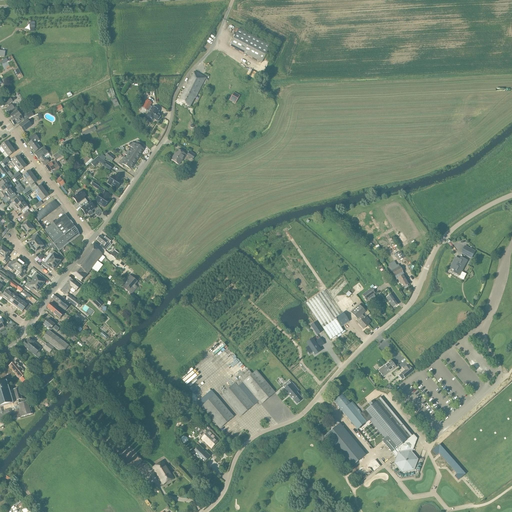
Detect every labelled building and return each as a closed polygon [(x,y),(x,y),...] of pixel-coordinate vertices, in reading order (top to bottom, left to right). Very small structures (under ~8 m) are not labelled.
[(230,46),(234,49),(262,63),(271,46),(239,29),(230,46)] [(41,66),(36,57),(31,60),(35,69),(41,66)] [(90,71),(95,68),(89,59),(84,63),(84,64),(90,71)] [(25,63),(30,72),(35,69),(31,60),(25,63)] [(19,66),(24,75),(30,72),(25,63),(19,66)] [(90,71),(84,64),(78,68),(84,75),(90,71)] [(178,101),(183,104),(190,108),(194,99),(197,96),(206,78),(195,71),(178,101)] [(71,73),(65,75),(69,84),(74,82),(71,73)] [(61,76),(56,78),(59,87),(64,86),(61,76)] [(54,89),(59,87),(56,78),(51,80),(54,89)] [(51,80),(46,81),(49,91),(54,89),(51,80)] [(112,88),(106,90),(109,98),(115,96),(112,88)] [(233,93),(230,98),(236,102),(239,97),(233,93)] [(152,107),(151,107),(149,106),(151,103),(146,100),(141,108),(146,111),(146,110),(148,112),(146,116),(152,120),(153,119),(156,122),(160,116),(157,114),(158,112),(152,107)] [(11,105),(10,103),(8,105),(9,106),(4,110),(7,114),(12,110),(13,111),(16,109),(14,106),(13,107),(11,105)] [(13,113),(10,115),(11,117),(12,119),(11,120),(15,126),(19,123),(23,120),(24,122),(26,120),(26,119),(34,116),(32,112),(26,115),(25,113),(21,116),(17,110),(13,113)] [(23,122),(19,125),(24,131),(28,128),(31,126),(27,120),(26,120),(24,122),(23,122)] [(83,137),(90,133),(91,132),(92,131),(91,128),(89,129),(88,127),(82,130),(83,132),(81,133),(83,137)] [(91,141),(101,137),(98,130),(88,134),(91,141)] [(35,134),(33,135),(29,138),(31,141),(28,144),(35,152),(40,148),(36,142),(39,140),(35,134)] [(130,146),(132,148),(132,149),(140,154),(143,149),(140,147),(142,144),(137,141),(135,144),(133,142),(132,144),(130,146)] [(7,142),(1,147),(4,152),(11,147),(7,142)] [(11,147),(4,152),(8,157),(15,152),(11,147)] [(39,151),(35,154),(38,160),(39,159),(40,159),(42,162),(41,162),(44,166),(44,165),(48,162),(46,159),(50,157),(48,153),(47,150),(45,148),(43,149),(39,151)] [(136,159),(139,154),(132,150),(130,152),(128,151),(126,152),(136,159)] [(185,154),(183,153),(179,150),(175,156),(174,155),(171,160),(178,165),(185,154)] [(54,156),(56,160),(63,156),(61,152),(54,156)] [(116,158),(109,152),(106,156),(112,162),(116,158)] [(136,159),(126,152),(125,154),(128,156),(126,159),(133,164),(136,159)] [(193,160),(195,156),(189,152),(186,155),(193,160)] [(18,156),(14,159),(12,161),(16,166),(22,161),(18,156)] [(0,162),(0,163),(1,166),(9,160),(7,157),(0,162)] [(133,164),(126,159),(123,157),(119,164),(123,167),(124,165),(130,169),(133,164)] [(11,162),(9,160),(1,166),(3,168),(4,168),(6,166),(11,162)] [(49,165),(46,167),(50,173),(52,171),(54,174),(57,172),(60,170),(59,169),(60,168),(60,167),(56,160),(52,163),(49,165)] [(26,166),(22,161),(16,166),(19,172),(26,166)] [(23,176),(27,181),(33,176),(30,171),(23,176)] [(14,179),(20,174),(18,172),(11,178),(13,180),(14,179)] [(20,174),(14,179),(15,179),(13,181),(14,183),(22,177),(20,174)] [(117,189),(120,184),(121,182),(120,181),(123,178),(117,174),(115,177),(112,176),(111,178),(110,177),(108,180),(109,181),(108,183),(117,189)] [(37,181),(33,176),(27,181),(23,184),(25,186),(29,184),(30,186),(37,181)] [(7,178),(0,182),(0,186),(1,188),(0,189),(2,192),(0,193),(0,196),(10,189),(7,184),(10,182),(7,178)] [(94,182),(92,185),(95,187),(98,189),(104,193),(106,189),(100,186),(94,182)] [(34,191),(36,194),(33,196),(35,198),(38,196),(45,191),(41,186),(34,191)] [(11,200),(13,198),(16,196),(10,189),(0,196),(2,199),(5,196),(7,199),(9,198),(11,200)] [(25,193),(24,195),(26,197),(27,196),(28,196),(33,192),(31,189),(25,193)] [(42,201),(44,199),(48,196),(45,191),(38,196),(42,201)] [(82,191),(73,198),(76,203),(77,202),(80,206),(86,201),(84,197),(85,196),(82,191)] [(104,207),(108,202),(109,200),(108,199),(110,196),(105,192),(102,196),(100,194),(99,196),(98,195),(96,199),(97,199),(95,201),(104,207)] [(16,196),(13,198),(15,201),(13,202),(15,204),(12,207),(14,209),(24,202),(18,195),(16,196)] [(38,222),(55,209),(59,206),(54,201),(47,206),(33,216),(38,222)] [(86,201),(80,206),(83,210),(82,210),(86,215),(88,214),(89,216),(91,215),(93,214),(91,211),(95,209),(91,203),(89,205),(86,201)] [(24,202),(14,209),(15,212),(19,209),(21,212),(22,211),(24,213),(29,209),(24,202)] [(77,231),(65,215),(54,223),(43,231),(59,251),(79,235),(77,231)] [(27,234),(28,233),(29,233),(30,235),(36,231),(34,229),(33,229),(27,222),(21,226),(22,227),(21,228),(24,230),(27,234)] [(31,248),(40,242),(38,240),(40,237),(37,233),(31,237),(33,239),(28,243),(30,245),(31,248)] [(100,235),(96,240),(101,244),(100,246),(105,251),(108,247),(111,244),(110,243),(112,240),(110,239),(106,236),(104,239),(100,235)] [(40,242),(31,248),(34,251),(34,250),(35,252),(40,249),(42,251),(47,247),(45,244),(43,246),(40,242)] [(96,258),(98,260),(99,258),(102,254),(91,245),(88,249),(92,252),(92,253),(95,255),(95,254),(97,256),(96,258)] [(0,246),(0,255),(5,259),(3,261),(5,263),(9,258),(7,256),(9,254),(9,253),(10,253),(9,252),(7,251),(5,249),(6,249),(3,247),(2,247),(1,248),(0,246)] [(465,246),(462,253),(472,258),(475,252),(465,246)] [(77,265),(70,273),(74,276),(81,282),(87,275),(84,273),(85,273),(87,274),(90,271),(99,278),(101,275),(98,273),(99,271),(103,265),(97,261),(98,260),(96,258),(97,256),(95,254),(95,255),(92,253),(92,252),(88,249),(77,265)] [(114,250),(110,255),(115,259),(119,254),(114,250)] [(49,260),(58,266),(59,263),(61,261),(56,257),(57,255),(52,251),(49,255),(51,257),(49,260)] [(395,255),(398,259),(399,261),(404,258),(401,252),(395,255)] [(453,273),(460,276),(467,260),(461,257),(460,259),(456,257),(451,268),(454,270),(453,273)] [(16,270),(23,261),(20,260),(19,260),(17,258),(14,263),(11,262),(7,267),(12,270),(14,268),(16,270)] [(58,266),(49,260),(47,262),(45,260),(41,265),(47,269),(49,266),(53,270),(55,268),(58,266)] [(20,273),(18,275),(21,278),(25,272),(23,270),(27,265),(24,264),(25,264),(23,261),(16,270),(20,273)] [(140,266),(135,271),(142,278),(147,272),(140,266)] [(392,271),(391,271),(394,277),(395,277),(396,279),(397,279),(402,288),(403,288),(404,289),(408,286),(407,285),(408,285),(403,276),(404,275),(400,267),(399,267),(392,271)] [(33,281),(41,288),(43,285),(42,285),(44,283),(39,279),(41,277),(36,273),(32,277),(34,279),(33,281)] [(134,285),(137,282),(129,276),(124,281),(126,283),(122,287),(131,294),(137,287),(134,285)] [(76,291),(80,286),(68,277),(58,290),(63,294),(64,292),(67,294),(72,287),(76,291)] [(41,288),(33,281),(31,284),(28,282),(25,287),(30,291),(32,288),(37,292),(39,290),(41,288)] [(375,294),(371,288),(362,295),(366,300),(375,294)] [(7,290),(5,293),(2,297),(7,301),(12,294),(7,290)] [(325,291),(307,303),(306,304),(330,340),(343,331),(341,327),(349,322),(343,313),(341,315),(325,291)] [(12,294),(7,301),(12,304),(17,298),(12,294)] [(53,298),(60,304),(59,306),(65,311),(70,304),(63,299),(63,300),(56,294),(53,298)] [(398,304),(395,300),(391,294),(386,298),(393,308),(398,304)] [(66,300),(67,300),(76,308),(79,304),(80,303),(70,295),(66,300)] [(96,297),(92,302),(99,308),(103,304),(96,297)] [(17,298),(12,304),(17,308),(22,301),(17,298)] [(27,305),(24,303),(25,301),(23,300),(22,301),(17,308),(22,312),(24,310),(27,312),(31,306),(28,303),(27,305)] [(47,308),(51,311),(60,319),(64,313),(58,307),(57,308),(51,303),(47,308)] [(358,324),(360,326),(363,329),(368,325),(368,324),(370,322),(366,317),(365,318),(362,315),(366,312),(359,305),(351,313),(357,320),(359,318),(361,321),(358,324)] [(79,313),(74,317),(76,319),(80,323),(85,318),(81,314),(80,314),(79,313)] [(55,330),(57,332),(59,329),(54,325),(55,325),(48,319),(43,325),(50,330),(52,328),(55,330)] [(317,321),(310,326),(317,336),(323,331),(317,321)] [(69,346),(53,334),(49,331),(43,339),(63,354),(66,349),(68,351),(71,348),(69,346)] [(26,342),(23,346),(26,349),(38,358),(39,359),(42,355),(41,355),(38,352),(41,348),(39,346),(37,344),(35,342),(34,341),(30,338),(26,342)] [(308,346),(305,348),(309,355),(312,352),(315,356),(321,352),(319,348),(325,344),(320,338),(315,342),(312,338),(306,343),(308,346)] [(50,353),(54,348),(42,339),(40,341),(45,345),(43,348),(50,353)] [(217,349),(222,353),(227,347),(222,343),(217,349)] [(378,371),(381,375),(383,377),(396,367),(390,360),(378,371)] [(22,369),(18,365),(15,361),(9,366),(15,374),(22,369)] [(405,370),(401,374),(405,378),(413,371),(408,365),(403,369),(405,370)] [(15,374),(20,379),(23,384),(26,381),(23,377),(26,374),(22,369),(15,374)] [(36,376),(40,381),(42,383),(49,376),(43,369),(36,376)] [(235,383),(221,395),(222,396),(237,413),(240,417),(259,401),(261,404),(275,393),(272,389),(257,371),(251,376),(248,372),(240,379),(241,380),(236,384),(235,383)] [(22,399),(19,388),(9,391),(6,381),(0,382),(0,423),(3,422),(2,419),(12,414),(13,416),(14,417),(14,418),(15,418),(16,419),(17,419),(32,414),(28,401),(27,402),(26,401),(26,400),(25,400),(24,399),(22,399)] [(298,390),(295,387),(293,384),(285,390),(297,404),(302,399),(296,392),(298,390)] [(199,404),(216,425),(220,429),(233,417),(212,392),(199,404)] [(368,421),(362,414),(352,402),(350,404),(343,395),(334,402),(357,430),(368,421)] [(412,452),(417,439),(414,435),(382,397),(375,402),(373,400),(368,404),(370,407),(362,414),(368,421),(369,420),(385,439),(382,441),(396,457),(394,464),(401,473),(414,471),(418,460),(412,452)] [(350,468),(351,467),(365,455),(340,424),(324,437),(350,468)] [(211,449),(218,442),(215,439),(216,438),(209,431),(201,439),(211,449)] [(458,480),(466,474),(456,463),(455,462),(440,444),(432,451),(436,455),(439,453),(456,473),(454,476),(458,480)] [(119,456),(122,454),(115,446),(112,449),(119,456)] [(192,453),(199,460),(203,464),(209,457),(206,454),(198,447),(192,453)] [(118,458),(111,450),(108,453),(114,461),(118,458)] [(120,463),(138,482),(141,486),(145,482),(133,469),(142,461),(138,458),(136,455),(127,463),(124,460),(120,463)] [(173,479),(163,462),(153,468),(163,485),(173,479)] [(144,474),(150,471),(146,463),(142,465),(143,467),(141,468),(144,474)] [(16,511),(24,506),(20,502),(11,509),(13,511),(16,511)]
